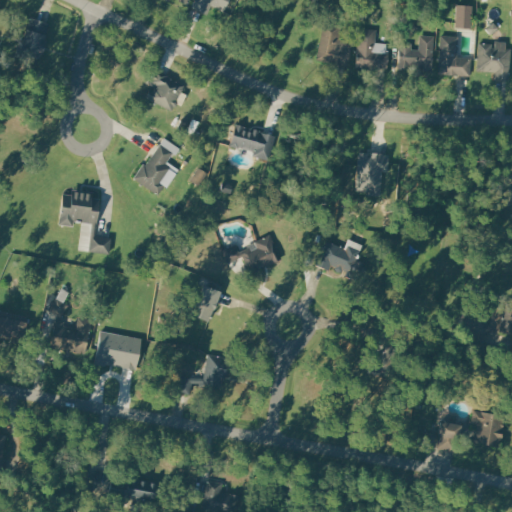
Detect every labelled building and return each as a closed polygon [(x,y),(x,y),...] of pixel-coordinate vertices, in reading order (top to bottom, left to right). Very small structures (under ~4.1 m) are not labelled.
[(224,12),(229,0),(194,0),(191,8),(206,14),(210,5),(224,12)] [(471,6),(469,29),(454,28),(456,5),(471,6)] [(15,52),(40,60),(51,24),(31,18),(24,42),(19,40),(15,52)] [(318,58),(348,64),(352,41),(340,39),(343,24),(326,21),(318,58)] [(360,29),(358,67),(388,70),(389,49),(376,49),(378,30),(360,29)] [(433,36),(430,72),(398,69),(400,43),(412,44),(412,49),(418,50),(419,35),(433,36)] [(440,39),(437,74),(470,77),(471,59),(455,58),(456,40),(440,39)] [(478,43),(476,71),(495,73),(494,79),(508,80),(510,50),(505,49),(506,42),(495,41),(494,48),(491,48),(492,44),(478,43)] [(183,84),(172,109),(146,97),(150,89),(155,91),(158,86),(150,82),(155,71),(183,84)] [(232,145),(237,125),(276,135),(269,159),(254,156),(256,151),(232,145)] [(161,142),(134,177),(158,195),(164,187),(157,181),(169,166),(166,164),(174,153),(161,142)] [(389,154),(357,152),(354,192),(378,193),(380,171),(388,171),(389,154)] [(60,224),(64,194),(73,195),(73,188),(93,191),(92,198),(99,199),(96,222),(73,219),(72,225),(60,224)] [(270,235),(280,258),(251,271),(241,251),(250,247),(252,250),(258,248),(255,242),(270,235)] [(112,239),(92,239),(92,253),(111,254),(112,239)] [(327,243),(322,255),(319,254),(316,263),(326,267),(328,262),(349,270),(345,279),(356,284),(365,261),(359,259),(362,252),(347,246),(346,251),(327,243)] [(241,257),(236,244),(223,250),(229,263),(241,257)] [(193,315),(204,286),(221,292),(210,321),(193,315)] [(71,293),(62,289),(51,313),(63,319),(69,306),(66,304),(71,293)] [(511,331),(511,302),(504,301),(500,330),(511,331)] [(22,342),(26,316),(0,310),(0,330),(3,331),(2,337),(10,338),(11,334),(14,335),(13,340),(22,342)] [(461,328),(485,340),(493,324),(469,312),(461,328)] [(54,318),(49,348),(86,354),(91,321),(79,319),(78,327),(65,325),(66,319),(54,318)] [(368,373),(374,334),(388,336),(389,330),(402,332),(395,376),(368,373)] [(100,331),(94,363),(134,371),(141,339),(100,331)] [(220,388),(222,379),(225,379),(229,358),(208,354),(203,385),(220,388)] [(192,377),(189,392),(177,390),(179,375),(192,377)] [(475,442),(479,423),(472,421),(474,411),(507,417),(501,447),(475,442)] [(442,421),(437,447),(458,451),(463,425),(442,421)] [(156,502),(160,483),(127,476),(126,484),(112,481),(110,493),(156,502)] [(236,510),(239,495),(221,492),(223,482),(208,479),(204,504),(236,510)]
